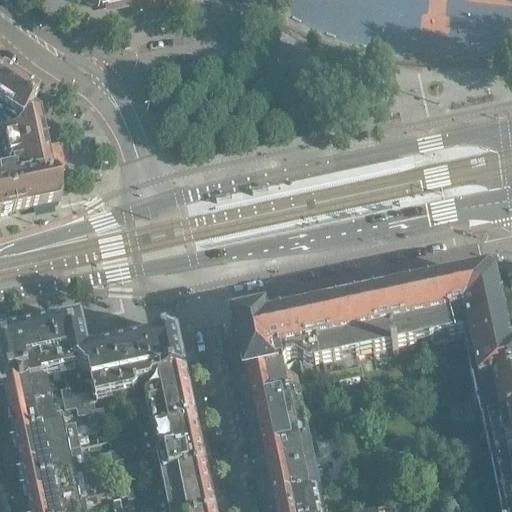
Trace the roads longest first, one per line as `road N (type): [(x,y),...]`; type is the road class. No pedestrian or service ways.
road 1 (secondary): [(511,130),(179,199)]
road 2 (secondary): [(193,260),(511,197)]
road 3 (residential): [(204,309),(511,243)]
road 4 (residential): [(204,309),(246,511)]
road 5 (secondary): [(0,296),(193,260)]
road 6 (residential): [(226,0),(226,30),(216,41),(97,72)]
road 7 (tertiary): [(81,71),(130,161),(127,214)]
road 8 (tertiary): [(179,199),(97,72)]
road 9 (secondary): [(127,214),(0,255)]
